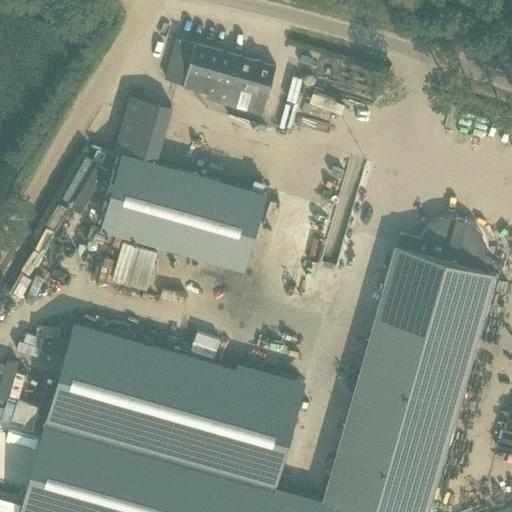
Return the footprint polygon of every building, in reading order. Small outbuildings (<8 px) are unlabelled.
[(207,97),(262,112),(276,65),(178,37),(166,79),(209,91),(207,97)] [(306,66),(307,52),(295,51),(294,65),(306,66)] [(101,226),(244,267),(266,191),(157,160),(173,106),(130,94),(115,149),(123,152),(122,152),(101,226)] [(318,264),(341,176),(299,165),(276,253),(318,264)] [(59,205),(57,213),(80,218),(82,210),(59,205)] [(367,511),(426,511),(495,272),(488,270),(491,257),(485,255),(485,252),(485,249),(485,246),(485,243),(484,240),(483,237),(483,236),(481,233),(480,231),(479,230),(477,227),(476,226),(473,225),(471,223),(468,222),(465,221),(466,219),(456,217),(455,218),(451,217),(448,217),(445,217),(442,218),(439,218),(435,220),(432,222),(429,225),(428,226),(426,228),(424,230),(423,233),(421,236),(421,237),(414,235),(411,248),(397,244),(324,500),(367,511)] [(28,282),(40,246),(28,242),(16,277),(28,282)] [(47,421),(274,485),(302,387),(74,322),(47,421)] [(22,509),(20,511),(367,511),(324,500),(274,485),(47,421),(22,509)]
